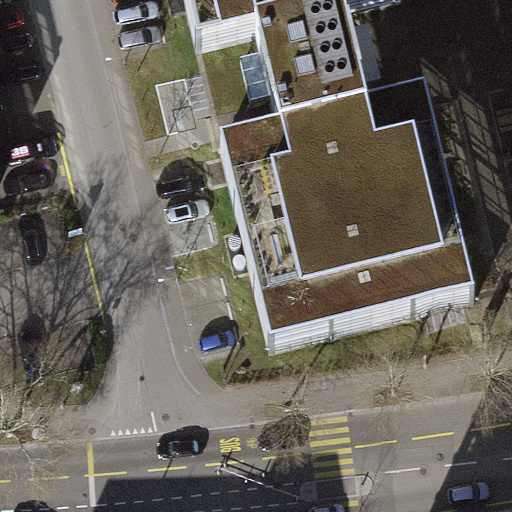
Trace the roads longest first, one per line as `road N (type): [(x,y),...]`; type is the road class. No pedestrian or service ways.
road 1 (residential): [(164,506),(156,408),(53,0)]
road 2 (tertiary): [(164,506),(339,487),(511,456)]
